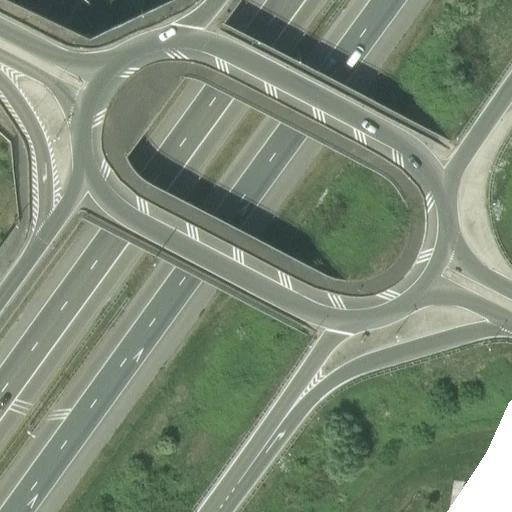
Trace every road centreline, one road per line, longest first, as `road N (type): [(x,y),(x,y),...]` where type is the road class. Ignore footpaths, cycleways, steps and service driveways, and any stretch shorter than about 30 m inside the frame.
road 1 (motorway): [(19,511),(390,0)]
road 2 (motorway): [(289,0),(0,399)]
road 3 (secondary): [(69,121),(81,170),(107,200),(302,302),(343,313)]
road 4 (secondary): [(440,186),(426,159),(391,130),(221,44),(167,32)]
road 5 (motorway): [(256,450),(347,367),(511,319)]
road 6 (motorway): [(0,78),(40,144),(43,232)]
road 7 (motorway): [(256,450),(343,313)]
road 8 (motorway): [(440,186),(511,79)]
